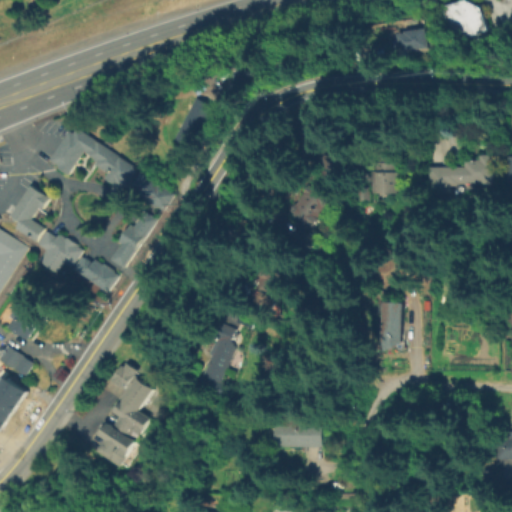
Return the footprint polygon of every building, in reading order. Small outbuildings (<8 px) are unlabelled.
[(468,0),(481,6),(488,30),(453,40),(444,5),(462,0),(468,0)] [(431,45),(403,51),(400,34),(407,33),(407,30),(428,26),(431,45)] [(254,73),(247,83),(238,77),(245,67),(254,73)] [(216,106),(202,134),(195,130),(188,142),(177,136),(197,96),(216,106)] [(137,167),(125,185),(118,181),(115,185),(103,176),(106,172),(94,163),(97,160),(82,150),(66,173),(56,167),(58,164),(50,158),(70,129),(73,132),(77,126),(137,167)] [(330,169),(344,170),(345,152),(331,151),(330,169)] [(500,183),(461,183),(461,193),(434,193),(434,165),(470,165),(470,158),(485,158),(485,153),(500,153),(500,183)] [(404,191),(375,191),(375,169),(380,169),(380,161),(404,160),(404,191)] [(162,209),(158,206),(156,209),(143,200),(146,195),(129,183),(139,170),(173,194),(162,209)] [(316,227),(293,209),(315,181),(338,200),(316,227)] [(44,226),(35,240),(14,226),(18,220),(15,218),(13,221),(9,218),(12,215),(10,214),(30,183),(49,196),(40,208),(38,206),(30,217),(44,226)] [(123,266),(110,257),(144,210),(157,219),(123,266)] [(0,286),(0,226),(27,244),(0,286)] [(56,271),(38,259),(46,248),(37,242),(45,229),(56,236),(58,232),(65,237),(66,235),(78,243),(77,245),(83,248),(71,266),(63,260),(56,271)] [(421,266),(410,250),(394,260),(405,277),(421,266)] [(107,291),(73,267),(82,255),(91,261),(94,258),(102,263),(103,261),(113,268),(112,270),(118,274),(107,291)] [(279,294),(256,278),(269,258),(293,274),(279,294)] [(26,338),(8,325),(13,317),(10,315),(24,295),(45,310),(26,338)] [(390,303),(413,304),(411,352),(388,351),(390,303)] [(226,396),(197,383),(225,322),(244,331),(222,380),(232,384),(226,396)] [(24,374),(0,357),(0,355),(8,344),(33,361),(24,374)] [(124,398),(131,388),(124,383),(122,386),(111,378),(121,363),(124,365),(128,360),(139,368),(135,373),(155,386),(139,409),(124,398)] [(0,382),(4,376),(28,391),(19,404),(0,390),(0,382)] [(0,390),(19,404),(11,416),(0,408),(0,390)] [(113,425),(116,419),(120,421),(123,417),(111,409),(117,399),(121,402),(124,398),(139,409),(152,418),(141,434),(133,429),(129,436),(113,425)] [(0,408),(11,416),(3,429),(0,427),(0,408)] [(119,465),(96,449),(100,443),(104,445),(108,440),(99,433),(107,421),(113,425),(129,436),(135,440),(119,465)] [(282,448),(282,426),(327,427),(327,448),(282,448)] [(500,438),(511,438),(511,466),(500,466),(500,438)]
